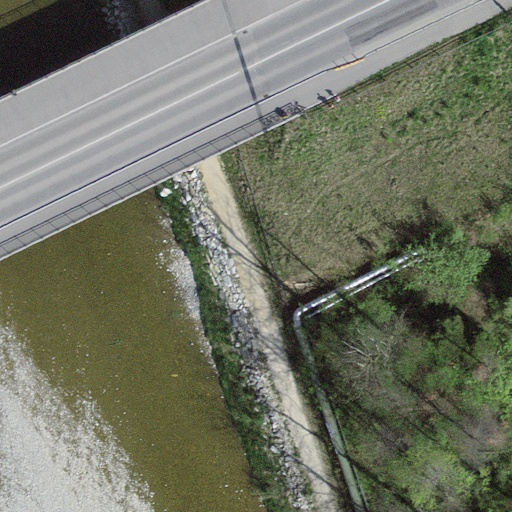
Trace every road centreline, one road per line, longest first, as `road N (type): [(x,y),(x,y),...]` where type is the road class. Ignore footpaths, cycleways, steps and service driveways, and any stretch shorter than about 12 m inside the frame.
road 1 (track): [(150,0),(326,511)]
road 2 (secondary): [(0,178),(370,0)]
